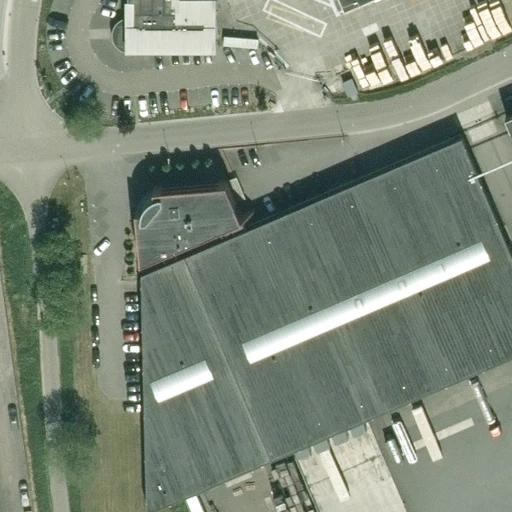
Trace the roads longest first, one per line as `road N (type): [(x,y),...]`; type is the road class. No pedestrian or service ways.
road 1 (unclassified): [(31,149),(369,114),(411,105),(511,59)]
road 2 (unclassified): [(61,511),(31,149)]
road 3 (unclassified): [(31,149),(26,0)]
